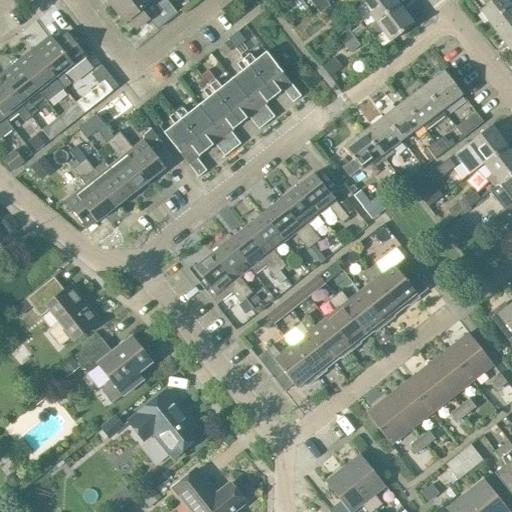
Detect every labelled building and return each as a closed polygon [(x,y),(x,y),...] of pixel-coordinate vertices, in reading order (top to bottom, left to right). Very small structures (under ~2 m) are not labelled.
[(115,0),(110,5),(124,22),(129,19),(136,29),(148,19),(156,30),(177,13),(166,0),(115,0)] [(330,6),(325,0),(318,0),(313,4),(320,14),(330,6)] [(374,21),(398,3),(394,0),(359,0),(359,1),(374,21)] [(511,2),(510,4),(506,0),(480,0),(485,6),(479,10),(495,30),(511,17),(511,2)] [(413,24),(398,3),(374,21),(375,21),(365,29),(373,39),(382,31),(390,42),(413,24)] [(511,17),(495,30),(509,48),(511,46),(511,17)] [(343,45),(353,37),(347,29),(337,37),(343,45)] [(237,32),(227,40),(228,41),(234,48),(234,49),(244,41),(237,32)] [(63,75),(74,67),(86,57),(67,33),(56,42),(50,35),(33,49),(65,89),(70,85),(63,75)] [(360,46),(353,37),(343,45),(350,54),(360,46)] [(234,48),(228,41),(219,48),(225,55),(234,48)] [(47,102),(65,89),(33,49),(16,63),(47,102)] [(250,53),(243,59),(274,96),(291,83),(266,52),(255,60),(250,53)] [(333,58),(322,67),(330,78),(342,68),(333,58)] [(274,96),(243,59),(237,64),(242,71),(232,79),(256,110),(274,96)] [(47,103),(47,102),(16,63),(0,75),(0,76),(31,116),(37,112),(33,107),(43,99),(47,103)] [(208,70),(201,75),(208,83),(214,79),(208,70)] [(462,94),(444,71),(423,87),(441,110),(462,94)] [(24,123),(31,116),(0,76),(0,111),(8,122),(17,115),(24,123)] [(216,80),(209,85),(239,124),(256,110),(232,79),(221,87),(216,80)] [(112,91),(104,81),(76,103),(84,113),(112,91)] [(239,124),(209,85),(203,91),(208,97),(197,105),(222,137),(239,124)] [(441,110),(423,87),(403,101),(421,125),(425,131),(445,116),(441,110)] [(300,96),(295,89),(287,95),(293,102),(300,96)] [(115,99),(95,114),(103,123),(107,129),(126,113),(115,99)] [(421,125),(403,101),(384,116),(402,140),(421,125)] [(222,137),(197,105),(187,114),(182,107),(175,112),(205,150),(222,137)] [(63,113),(59,117),(67,127),(71,123),(75,121),(67,110),(63,113)] [(261,116),(266,123),(274,117),(269,110),(261,116)] [(8,123),(8,122),(0,111),(0,138),(3,137),(13,129),(8,123)] [(205,150),(175,112),(169,118),(174,124),(163,132),(188,164),(205,150)] [(455,127),(463,137),(483,122),(475,112),(455,127)] [(95,115),(78,128),(85,137),(102,124),(95,115)] [(258,129),(266,123),(261,116),(253,122),(258,129)] [(390,148),(402,140),(384,116),(364,132),(385,159),(393,153),(390,148)] [(55,120),(46,126),(54,137),(56,135),(63,130),(55,120)] [(468,143),(456,153),(471,173),(478,167),(507,145),(491,125),(468,143)] [(119,133),(113,137),(148,181),(165,168),(153,153),(164,145),(151,129),(143,135),(143,140),(131,149),(119,133)] [(28,142),(36,152),(48,142),(41,132),(28,142)] [(376,165),(385,159),(364,132),(343,147),(352,159),(342,167),(350,177),(360,169),(361,170),(373,161),(376,165)] [(227,143),(232,150),(240,144),(235,136),(227,143)] [(435,142),(442,152),(451,146),(443,136),(435,142)] [(106,143),(119,158),(109,166),(131,194),(148,181),(113,137),(106,143)] [(430,162),(442,152),(435,142),(423,152),(430,162)] [(224,156),(232,150),(227,143),(219,149),(224,156)] [(511,152),(507,145),(478,167),(487,178),(494,187),(511,173),(511,152)] [(75,147),(70,151),(79,164),(85,159),(75,147)] [(24,161),(18,153),(15,149),(4,158),(13,170),(24,161)] [(43,157),(30,167),(41,181),(54,171),(43,157)] [(85,159),(79,164),(114,208),(131,194),(109,166),(108,167),(104,161),(93,169),(85,159)] [(206,170),(201,163),(193,169),(198,176),(206,170)] [(114,208),(79,164),(72,169),(85,185),(74,194),(76,196),(67,203),(85,227),(94,219),(96,222),(103,216),(114,208)] [(411,176),(403,166),(395,173),(403,183),(411,176)] [(296,187),(318,215),(329,206),(341,223),(348,217),(347,216),(342,209),(338,205),(335,201),(313,173),(296,187)] [(403,183),(395,173),(387,180),(394,190),(403,183)] [(511,173),(494,187),(489,191),(504,210),(511,204),(511,173)] [(417,183),(412,186),(419,195),(428,207),(442,196),(426,176),(417,183)] [(308,223),(318,215),(296,187),(279,200),(314,244),(320,239),(308,223)] [(463,198),(447,210),(453,218),(469,206),(479,198),(473,190),(463,198)] [(370,202),(362,208),(370,218),(387,205),(380,195),(370,202)] [(354,209),(346,199),(338,205),(342,209),(347,216),(354,209)] [(314,244),(279,200),(262,213),(284,241),(295,233),(307,249),(314,244)] [(262,213),(245,227),(280,271),(286,266),(274,250),(284,241),(262,213)] [(459,220),(447,229),(459,245),(471,235),(459,220)] [(0,226),(0,245),(9,238),(0,226)] [(273,276),(280,271),(245,227),(228,240),(250,268),(255,274),(265,266),(273,276)] [(211,254),(246,298),(252,292),(240,276),(250,268),(228,240),(211,254)] [(350,265),(359,258),(353,250),(344,257),(350,265)] [(246,298),(211,254),(194,267),(210,288),(206,291),(216,304),(231,293),(239,303),(246,298)] [(376,264),(369,270),(398,307),(404,303),(406,306),(409,307),(419,299),(410,288),(421,279),(404,257),(383,273),(376,264)] [(329,267),(326,269),(333,278),(342,271),(335,262),(329,267)] [(362,274),(369,283),(359,292),(385,325),(394,318),(394,316),(392,313),(398,307),(369,270),(362,274)] [(280,271),(273,276),(280,284),(286,279),(280,271)] [(301,288),(308,297),(325,285),(323,282),(318,275),(301,288)] [(54,276),(26,298),(40,317),(50,309),(73,339),(98,320),(71,285),(65,290),(54,276)] [(292,311),(308,297),(301,288),(284,302),(292,311)] [(341,292),(335,296),(364,334),(370,330),(372,333),(375,333),(385,325),(359,292),(347,300),(341,292)] [(256,295),(250,299),(254,306),(261,301),(256,295)] [(328,302),(335,310),(325,318),(351,352),(360,345),(361,342),(358,339),(364,334),(335,296),(328,302)] [(246,315),(253,309),(245,300),(238,306),(246,315)] [(292,311),(284,302),(267,316),(274,325),(292,311)] [(511,302),(498,313),(511,332),(511,337),(508,340),(511,345),(511,302)] [(307,318),(301,323),(330,361),(336,356),(339,359),(342,359),(351,352),(325,318),(314,327),(307,318)] [(294,328),(301,337),(291,345),(317,379),(327,371),(327,368),(324,365),(330,361),(301,323),(294,328)] [(447,349),(473,381),(493,365),(468,333),(447,349)] [(111,404),(122,395),(143,378),(138,372),(151,361),(132,337),(111,353),(100,337),(75,357),(87,373),(98,364),(110,380),(102,387),(102,392),(111,404)] [(308,386),(317,379),(291,345),(280,353),(273,344),(257,357),(275,381),(285,373),(296,388),(302,383),(305,386),(308,386)] [(473,381),(447,349),(427,365),(452,397),(473,381)] [(66,377),(79,368),(72,359),(59,368),(66,377)] [(427,365),(407,381),(432,413),(452,397),(427,365)] [(507,382),(500,374),(490,381),(497,390),(507,382)] [(432,413),(407,381),(386,397),(412,429),(432,413)] [(35,407),(49,396),(41,385),(27,396),(35,407)] [(167,392),(130,421),(144,438),(152,431),(172,456),(200,434),(167,392)] [(391,445),(412,429),(386,397),(366,413),(391,445)] [(459,406),(466,414),(475,407),(469,398),(459,406)] [(456,422),(466,414),(459,406),(450,413),(456,422)] [(109,440),(124,427),(115,415),(100,427),(102,429),(98,432),(104,440),(107,437),(109,440)] [(419,438),(425,446),(435,438),(428,430),(419,438)] [(416,453),(425,446),(419,438),(410,445),(416,453)] [(511,445),(508,440),(494,451),(505,464),(494,473),(511,495),(511,445)] [(470,444),(445,464),(458,480),(483,460),(470,444)] [(360,454),(342,468),(376,509),(382,504),(375,494),(385,486),(360,454)] [(372,511),(376,509),(342,468),(325,482),(340,501),(328,510),(329,511),(352,511),(361,505),(366,511),(372,511)] [(230,511),(244,502),(230,484),(216,495),(195,470),(173,487),(193,511),(230,511)] [(11,473),(6,477),(6,483),(9,487),(16,488),(19,485),(20,478),(16,474),(11,473)] [(509,511),(510,511),(483,478),(446,508),(448,511),(509,511)] [(427,501),(437,493),(431,485),(421,493),(427,501)] [(154,489),(142,498),(149,508),(162,498),(154,489)] [(113,496),(101,506),(106,511),(121,511),(124,510),(113,496)]
